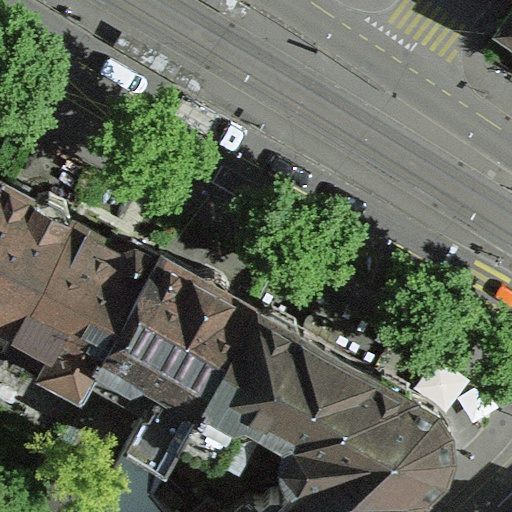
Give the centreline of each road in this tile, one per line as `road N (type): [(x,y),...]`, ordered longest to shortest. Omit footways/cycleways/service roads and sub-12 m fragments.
road 1 (primary): [(0,0),(511,298)]
road 2 (primary): [(399,77),(283,0)]
road 3 (primary): [(511,150),(399,77)]
